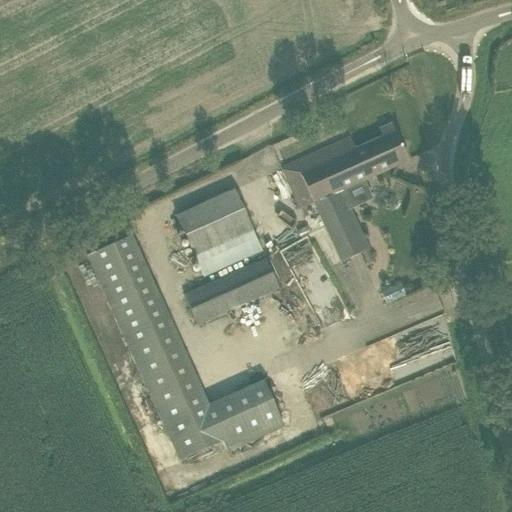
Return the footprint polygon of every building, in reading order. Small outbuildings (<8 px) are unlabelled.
[(369,250),(341,190),(407,161),(391,124),(379,130),(384,138),(355,150),(350,138),(281,169),(298,209),(314,202),(342,263),(369,250)] [(201,278),(259,251),(230,189),(173,215),(201,278)] [(262,381),(207,406),(131,237),(87,256),(180,462),(223,444),(228,454),(284,429),(262,381)] [(314,323),(341,314),(316,241),(289,251),(314,323)] [(184,296),(198,327),(278,290),(264,260),(184,296)]
